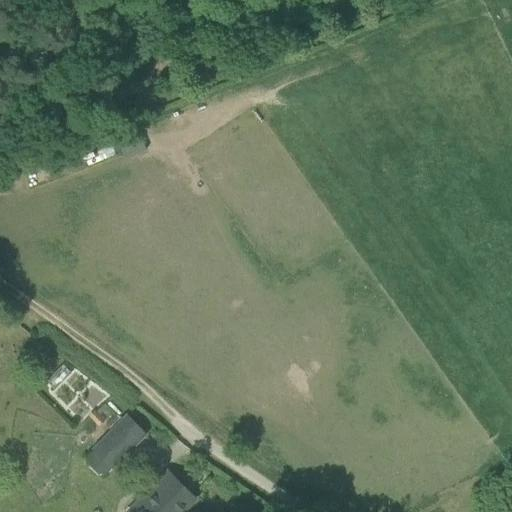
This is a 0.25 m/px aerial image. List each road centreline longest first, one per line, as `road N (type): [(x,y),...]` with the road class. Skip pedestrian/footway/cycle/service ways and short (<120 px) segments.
road 1 (track): [(0,289),(183,421)]
road 2 (unclassified): [(305,511),(183,421)]
